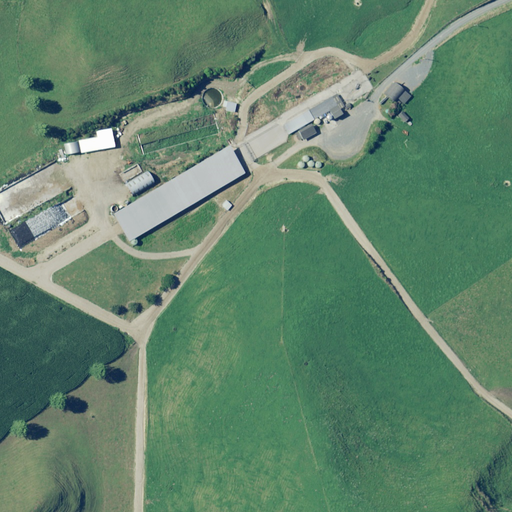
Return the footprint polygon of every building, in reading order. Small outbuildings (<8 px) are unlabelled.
[(402,89),(394,82),(384,93),(392,101),(402,89)] [(411,96),(405,91),(395,103),(401,108),(411,96)] [(329,111),(333,119),(342,114),(339,110),(342,108),(335,94),(308,109),(314,119),(329,111)] [(392,106),(388,101),(381,108),(385,112),(392,106)] [(288,134),(314,119),(308,109),(282,124),(288,134)] [(294,132),(298,140),(301,139),(302,141),(316,133),(310,123),(294,132)] [(224,147),(106,210),(121,239),(239,176),(224,147)] [(177,159),(171,147),(162,152),(168,164),(177,159)]
